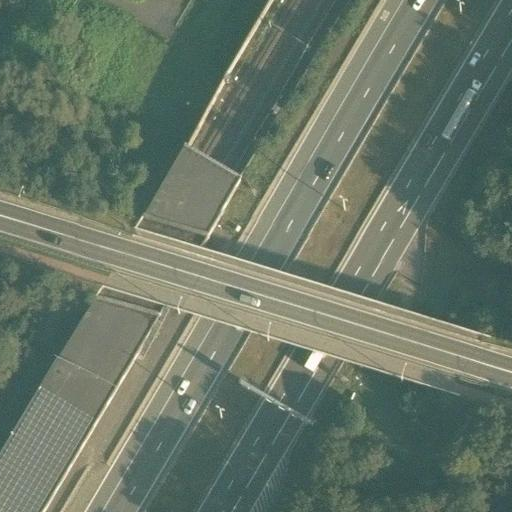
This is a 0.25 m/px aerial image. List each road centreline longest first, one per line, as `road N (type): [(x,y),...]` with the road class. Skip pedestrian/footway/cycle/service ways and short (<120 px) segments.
road 1 (motorway): [(419,0),(117,511)]
road 2 (motorway): [(215,511),(511,10)]
road 3 (secondary): [(511,375),(0,218)]
